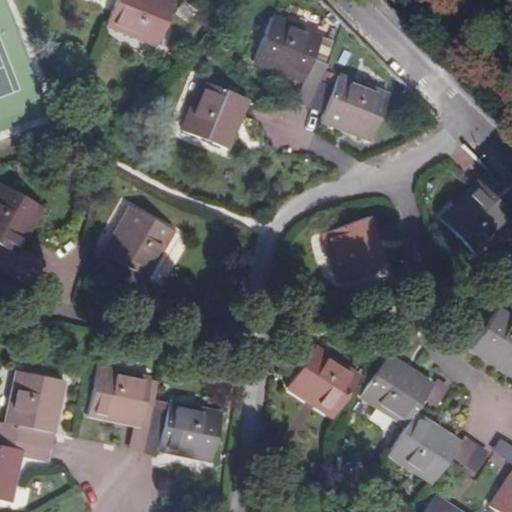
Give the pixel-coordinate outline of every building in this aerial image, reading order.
[(162,0),(113,0),(118,2),(107,30),(158,49),(173,4),(162,0)] [(256,65),(305,83),(311,66),(322,39),(272,19),(256,65)] [(311,66),(305,83),(298,104),(310,109),(318,90),(325,72),(311,66)] [(332,95),(324,114),(321,123),(371,142),(388,97),(339,76),(332,95)] [(228,151),(246,101),(199,84),(181,134),(228,151)] [(318,90),(310,109),(324,114),(332,95),(318,90)] [(509,191),(491,172),(480,183),(498,203),(509,191)] [(498,203),(480,183),(441,220),(475,255),(511,219),(498,203)] [(0,255),(36,275),(43,261),(20,250),(41,209),(0,187),(0,255)] [(88,263),(117,278),(125,267),(133,272),(127,282),(140,290),(146,279),(173,232),(130,209),(104,256),(95,251),(88,263)] [(387,268),(368,219),(324,234),(341,285),(387,268)] [(0,273),(29,288),(36,275),(0,255),(0,273)] [(511,378),(511,320),(496,310),(470,350),(511,378)] [(299,336),(296,340),(305,346),(308,342),(299,336)] [(296,340),(288,350),(298,356),(305,346),(296,340)] [(270,363),(293,378),(303,361),(298,356),(288,350),(281,346),(270,363)] [(303,361),(293,378),(286,389),(332,417),(358,377),(312,348),(303,361)] [(434,484),(448,461),(459,444),(415,414),(422,402),(431,388),(387,359),(361,397),(406,427),(389,455),(434,484)] [(128,452),(143,455),(149,431),(153,401),(147,399),(150,380),(97,370),(88,418),(133,428),(128,452)] [(25,446),(50,451),(54,436),(65,383),(17,372),(6,426),(27,431),(25,446)] [(435,382),(431,388),(422,402),(434,410),(447,390),(435,382)] [(149,431),(143,455),(157,458),(160,453),(210,465),(220,415),(169,403),(163,434),(149,431)] [(448,461),(461,469),(474,449),(462,440),(459,444),(448,461)] [(50,451),(25,446),(3,441),(2,449),(0,449),(0,503),(11,506),(21,460),(47,465),(50,451)] [(491,459),(511,472),(511,449),(502,444),(491,459)] [(473,477),(487,456),(474,449),(461,469),(473,477)] [(494,511),(511,511),(511,475),(491,509),(494,511)] [(451,511),(433,499),(424,511),(451,511)]
